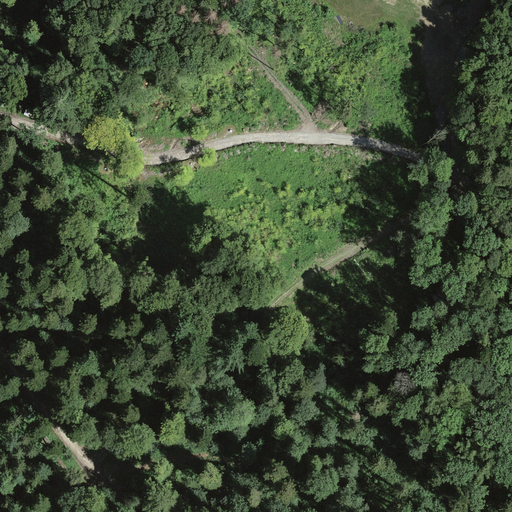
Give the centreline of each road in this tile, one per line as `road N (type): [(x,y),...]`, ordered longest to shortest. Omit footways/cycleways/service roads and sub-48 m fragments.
road 1 (track): [(0,118),(145,159),(263,139),(377,142),(470,188),(511,193)]
road 2 (track): [(470,188),(389,230),(208,358),(79,511)]
road 3 (track): [(131,511),(0,358)]
road 4 (track): [(455,174),(463,62),(495,0)]
